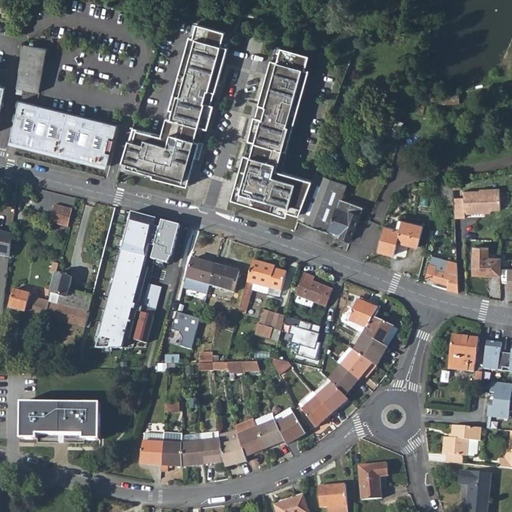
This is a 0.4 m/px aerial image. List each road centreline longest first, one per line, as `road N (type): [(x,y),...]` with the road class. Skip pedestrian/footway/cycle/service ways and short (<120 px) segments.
road 1 (residential): [(376,421),(283,473),(180,496),(79,482),(0,459)]
road 2 (residential): [(436,300),(206,217)]
road 3 (residential): [(206,217),(0,165)]
road 4 (residential): [(248,60),(206,217)]
